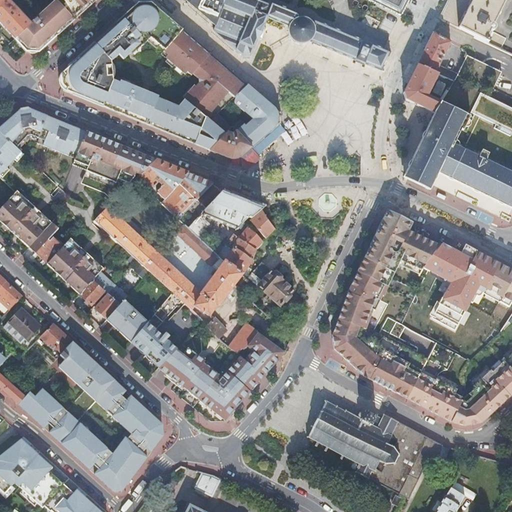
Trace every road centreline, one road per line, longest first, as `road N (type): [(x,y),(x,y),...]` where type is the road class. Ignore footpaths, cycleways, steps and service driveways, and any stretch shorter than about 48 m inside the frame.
road 1 (residential): [(229,175),(3,83)]
road 2 (residential): [(0,255),(178,419)]
road 3 (residential): [(301,355),(380,183)]
road 4 (residential): [(124,511),(0,405)]
road 5 (residential): [(380,183),(266,188),(229,175)]
road 6 (residential): [(3,83),(25,81),(117,0)]
road 7 (residential): [(396,193),(511,258)]
road 8 (residential): [(511,237),(396,193)]
road 9 (residential): [(224,450),(301,355)]
